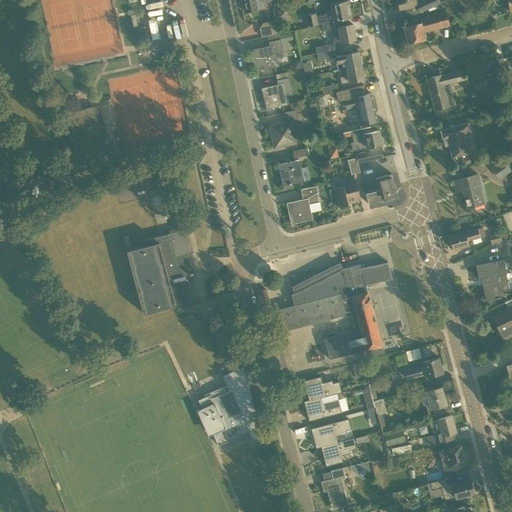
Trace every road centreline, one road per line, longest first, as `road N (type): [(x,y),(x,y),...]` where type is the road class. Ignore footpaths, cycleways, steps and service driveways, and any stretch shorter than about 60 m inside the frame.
road 1 (secondary): [(501,511),(419,209)]
road 2 (residential): [(304,511),(236,266)]
road 3 (residential): [(236,266),(187,41)]
road 4 (residential): [(277,244),(229,32)]
road 5 (secondary): [(419,209),(385,65)]
road 6 (residential): [(277,244),(419,209)]
road 7 (residential): [(385,65),(511,32)]
